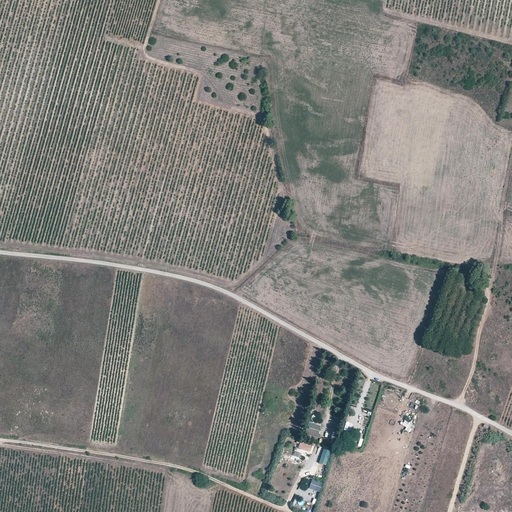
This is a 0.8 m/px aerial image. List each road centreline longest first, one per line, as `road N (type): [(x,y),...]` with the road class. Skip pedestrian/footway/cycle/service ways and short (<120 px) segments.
road 1 (track): [(0,252),(194,280),(370,373),(511,433)]
road 2 (track): [(291,511),(175,465),(0,438)]
